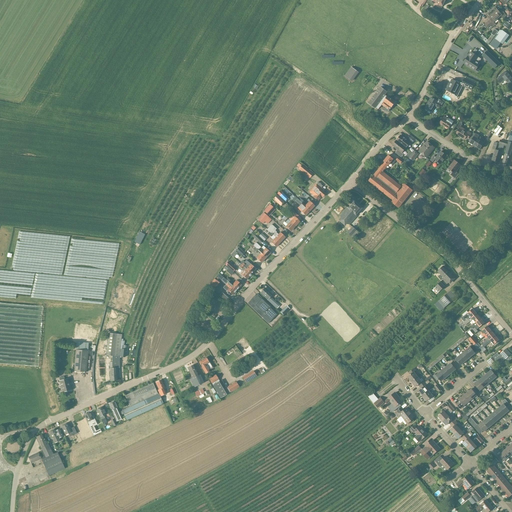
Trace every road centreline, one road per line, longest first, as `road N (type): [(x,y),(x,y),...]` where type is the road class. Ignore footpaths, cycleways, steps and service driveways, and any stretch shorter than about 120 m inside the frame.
road 1 (unclassified): [(11,511),(32,432),(193,356),(350,182)]
road 2 (residential): [(511,334),(436,249),(350,182)]
road 3 (unclassified): [(409,117),(479,0)]
